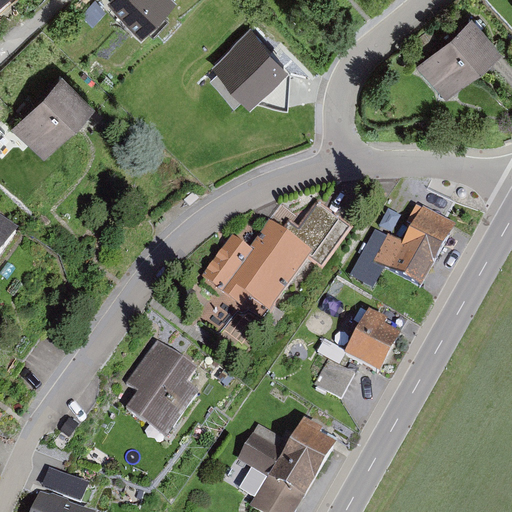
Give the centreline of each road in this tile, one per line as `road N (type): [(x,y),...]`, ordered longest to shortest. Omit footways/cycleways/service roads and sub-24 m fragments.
road 1 (residential): [(0,511),(56,401),(189,234),(273,187),(344,167)]
road 2 (tertiary): [(346,511),(511,219)]
road 3 (residential): [(429,0),(359,64),(344,93),(344,167)]
road 4 (residential): [(344,167),(440,167),(511,185)]
